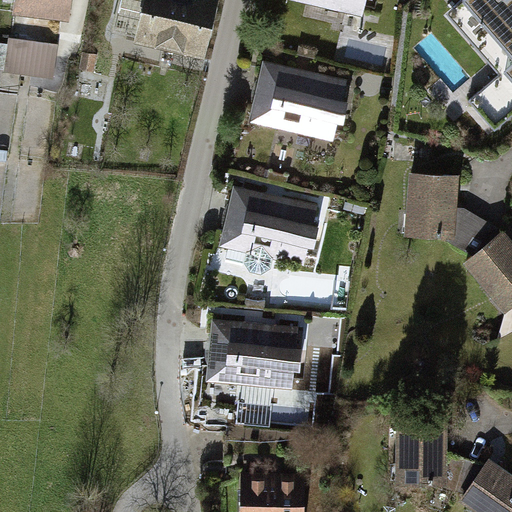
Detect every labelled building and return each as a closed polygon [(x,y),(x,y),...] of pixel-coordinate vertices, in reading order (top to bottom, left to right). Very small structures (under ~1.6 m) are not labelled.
[(73,28),(80,0),(17,0),(13,18),(73,28)] [(200,55),(213,0),(142,0),(132,43),(200,55)] [(367,0),(282,0),(282,3),(362,21),(367,0)] [(511,0),(448,0),(448,1),(511,74),(511,0)] [(57,79),(61,49),(10,44),(6,76),(57,79)] [(347,85),(259,66),(254,86),(246,123),(335,143),(347,85)] [(452,176),(400,174),(398,240),(450,241),(452,176)] [(318,198),(230,178),(222,211),(217,236),(306,255),(318,198)] [(511,306),(511,257),(487,230),(453,259),(503,315),(511,306)] [(317,322),(209,314),(207,342),(203,387),(312,395),(317,322)] [(451,428),(389,426),(387,491),(448,493),(451,428)] [(487,458),(449,506),(456,511),(511,511),(511,477),(492,462),(487,458)] [(303,511),(305,480),(231,477),(230,511),(303,511)]
